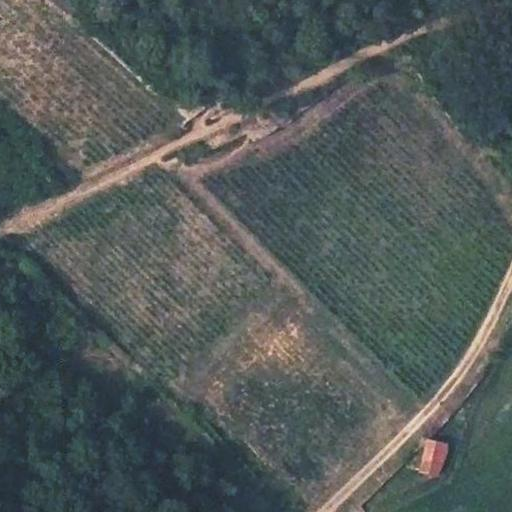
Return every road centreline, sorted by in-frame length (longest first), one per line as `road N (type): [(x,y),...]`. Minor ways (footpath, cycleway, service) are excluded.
road 1 (track): [(0,240),(482,0)]
road 2 (track): [(324,511),(431,407),(511,281)]
